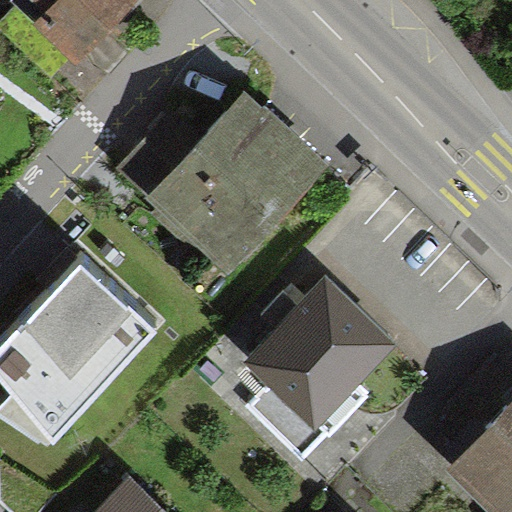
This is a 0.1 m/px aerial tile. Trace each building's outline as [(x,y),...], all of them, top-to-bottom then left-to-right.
[(28,0),(43,14),(32,26),(74,67),(139,0),(28,0)] [(225,279),(331,165),(250,90),(194,150),(162,121),(118,167),(147,195),(146,197),(158,208),(153,213),(225,279)] [(156,331),(80,264),(0,350),(0,376),(16,394),(0,408),(0,413),(49,445),(156,331)] [(367,392),(358,383),(394,345),(328,281),(249,362),(272,385),(252,406),(304,456),(367,392)] [(511,511),(511,403),(450,468),(497,511),(511,511)] [(166,511),(128,477),(94,511),(166,511)]
